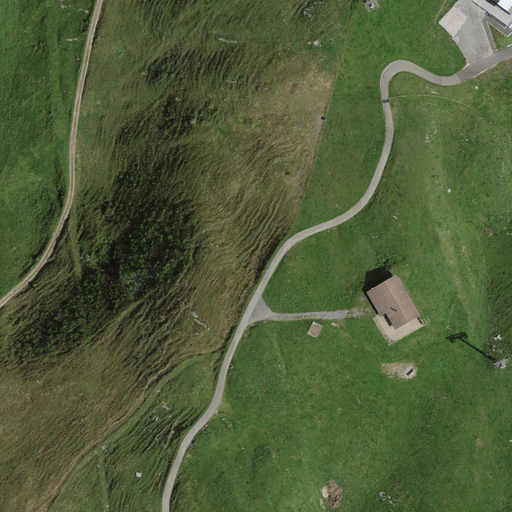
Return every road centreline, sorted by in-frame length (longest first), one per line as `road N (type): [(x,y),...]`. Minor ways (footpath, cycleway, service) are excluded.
road 1 (unclassified): [(511,51),(447,81),(406,66),(389,74),(389,138),(370,192),(278,258),(238,335),(215,405),(182,450),(166,511)]
road 2 (track): [(100,0),(75,114),(68,206),(42,263),(0,305)]
